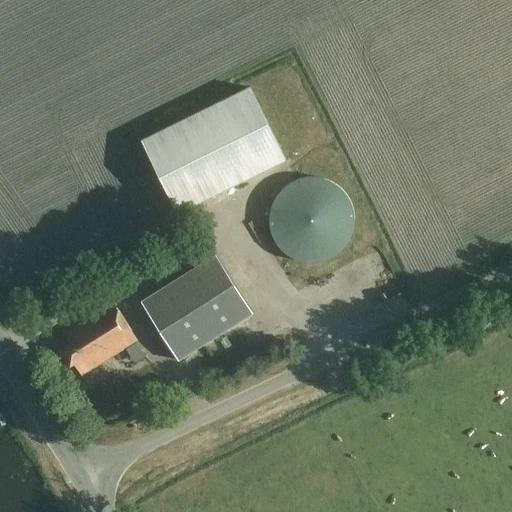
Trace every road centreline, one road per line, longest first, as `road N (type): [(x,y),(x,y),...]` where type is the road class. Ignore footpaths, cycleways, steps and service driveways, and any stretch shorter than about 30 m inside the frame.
road 1 (unclassified): [(80,478),(511,272)]
road 2 (unclassified): [(80,478),(0,351)]
